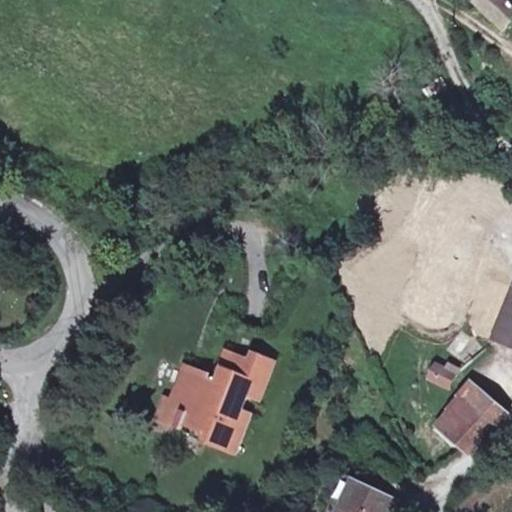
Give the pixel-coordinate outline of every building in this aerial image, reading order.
[(511,24),(511,3),(508,0),(474,0),(506,31),(511,24)] [(102,269),(98,264),(93,269),(97,274),(102,269)] [(511,348),(511,298),(495,341),(511,348)] [(243,410),(248,397),(259,402),(274,363),(256,355),(253,362),(232,354),(220,385),(210,381),(211,376),(188,367),(175,402),(168,399),(161,419),(178,426),(177,429),(182,431),(184,424),(211,434),(208,442),(236,453),(252,413),(243,410)] [(458,375),(437,364),(429,380),(451,390),(458,375)] [(469,389),(439,428),(470,455),(486,442),(487,442),(495,434),(506,421),(491,407),(469,389)] [(393,511),(398,504),(347,479),(331,511),(393,511)]
